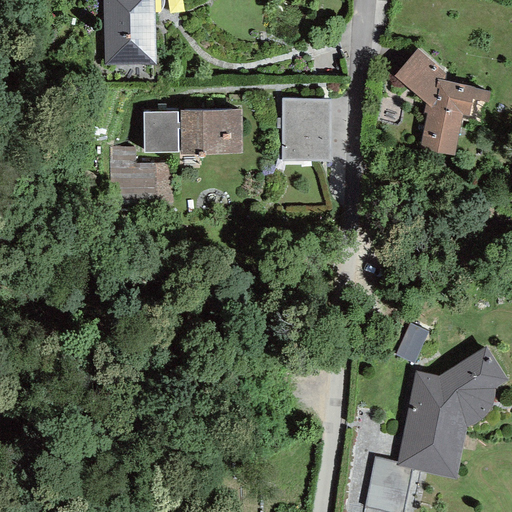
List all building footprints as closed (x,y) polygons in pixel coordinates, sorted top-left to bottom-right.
[(153,0),(102,0),(104,65),(155,65),(153,0)] [(419,151),(454,156),(462,116),(469,117),(472,99),(488,103),(490,91),(446,81),(446,74),(417,49),(394,76),(426,105),(423,113),(427,114),(419,151)] [(329,99),(281,98),(280,162),(329,163),(329,99)] [(240,110),(143,112),(144,153),(180,153),(180,155),(241,153),(240,110)] [(154,197),(154,163),(134,164),(133,147),(109,147),(110,197),(154,197)] [(413,363),(428,332),(410,323),(395,355),(413,363)] [(397,462),(396,466),(412,469),(455,479),(465,428),(469,427),(474,424),(481,418),(486,414),(489,409),(491,404),(494,397),(494,389),(507,381),(486,347),(438,377),(415,372),(397,462)] [(363,508),(380,511),(403,511),(412,469),(396,466),(397,462),(374,457),(363,508)]
